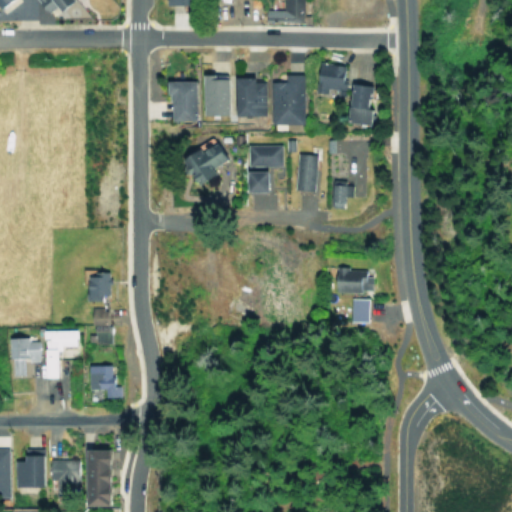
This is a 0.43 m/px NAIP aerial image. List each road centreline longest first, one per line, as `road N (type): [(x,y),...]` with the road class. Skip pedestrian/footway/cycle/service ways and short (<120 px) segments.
road 1 (residential): [(133,511),(149,364),(137,296),(133,0)]
road 2 (tertiary): [(511,444),(443,384),(410,288),(400,0)]
road 3 (residential): [(403,35),(0,39)]
road 4 (residential): [(137,218),(318,214)]
road 5 (residential): [(147,415),(0,417)]
road 6 (residential): [(443,384),(417,403),(405,426),(401,511)]
